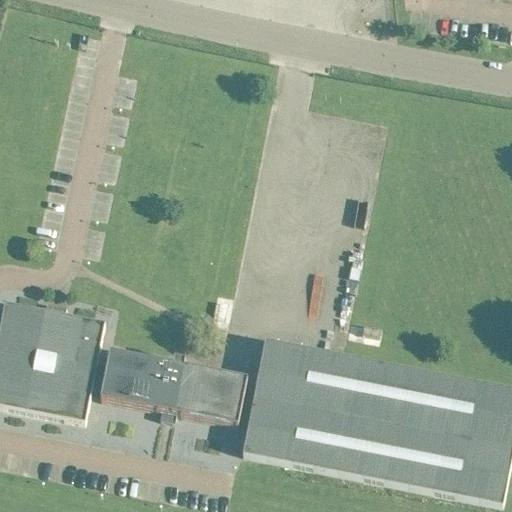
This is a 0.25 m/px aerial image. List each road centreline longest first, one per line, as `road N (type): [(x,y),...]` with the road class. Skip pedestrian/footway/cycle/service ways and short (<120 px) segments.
road 1 (unclassified): [(105,0),(511,79)]
road 2 (unknown): [(316,45),(277,308)]
